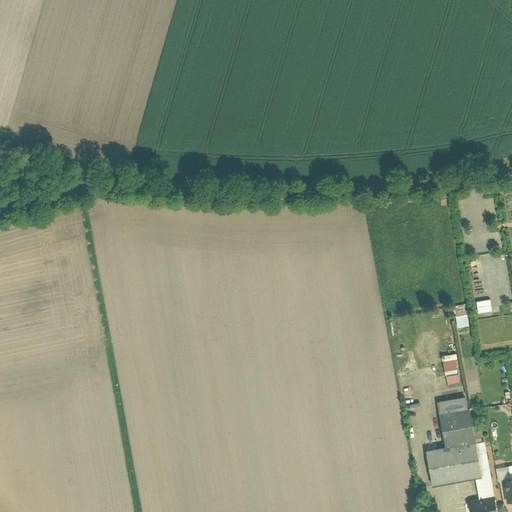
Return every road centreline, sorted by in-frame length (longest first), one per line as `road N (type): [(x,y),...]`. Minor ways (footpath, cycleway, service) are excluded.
road 1 (track): [(466,183),(267,197),(92,189),(0,214)]
road 2 (track): [(77,192),(137,511)]
